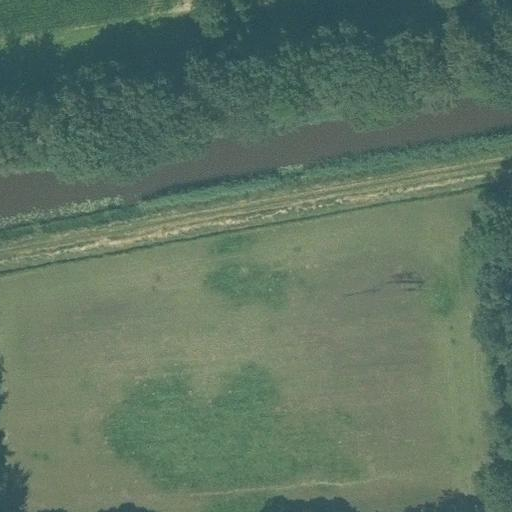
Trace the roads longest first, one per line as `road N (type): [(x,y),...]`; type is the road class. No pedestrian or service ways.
road 1 (track): [(0,256),(511,163)]
road 2 (track): [(511,30),(0,117)]
